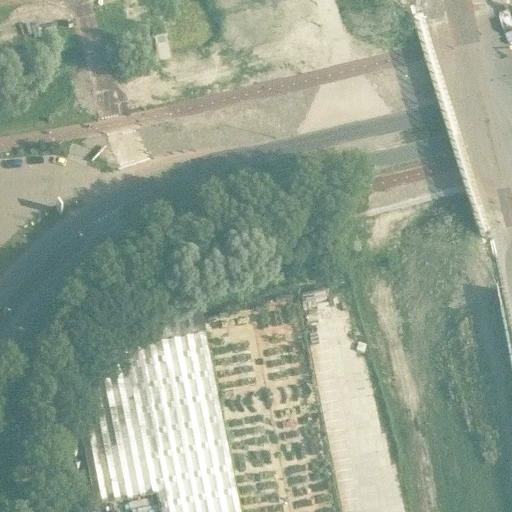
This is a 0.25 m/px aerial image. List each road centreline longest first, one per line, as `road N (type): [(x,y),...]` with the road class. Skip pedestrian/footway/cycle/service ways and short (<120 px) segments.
road 1 (secondary): [(0,355),(43,297),(117,234),(163,215),(511,127)]
road 2 (secondary): [(511,93),(160,183),(64,236),(0,301)]
road 3 (motorway): [(435,0),(511,254)]
